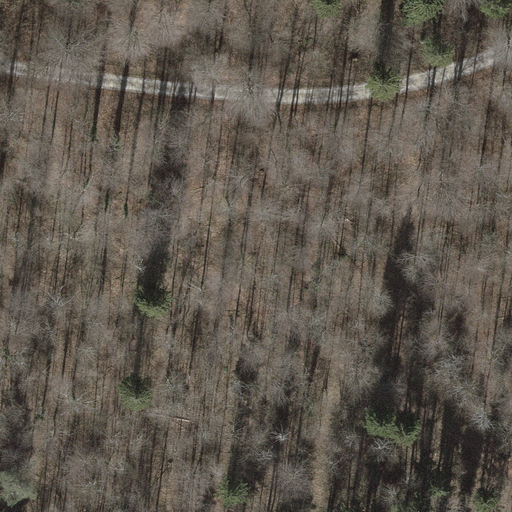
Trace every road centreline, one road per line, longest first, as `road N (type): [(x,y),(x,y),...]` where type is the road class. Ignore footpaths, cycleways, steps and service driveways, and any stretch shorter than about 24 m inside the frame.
road 1 (track): [(511,466),(0,133)]
road 2 (track): [(0,64),(330,94),(408,84),(511,48)]
